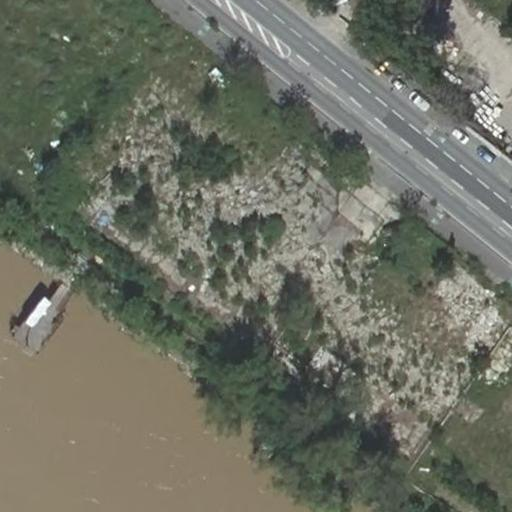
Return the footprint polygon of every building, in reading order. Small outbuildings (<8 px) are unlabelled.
[(85,192),(209,285),(258,220),(134,127),(85,192)] [(448,340),(481,362),(511,317),(511,293),(456,255),(436,285),(470,308),(448,340)] [(390,298),(402,308),(415,292),(403,282),(390,298)] [(212,300),(210,333),(236,334),(239,301),(212,300)] [(291,378),(336,407),(332,413),(404,458),(429,419),(312,345),(291,378)]
